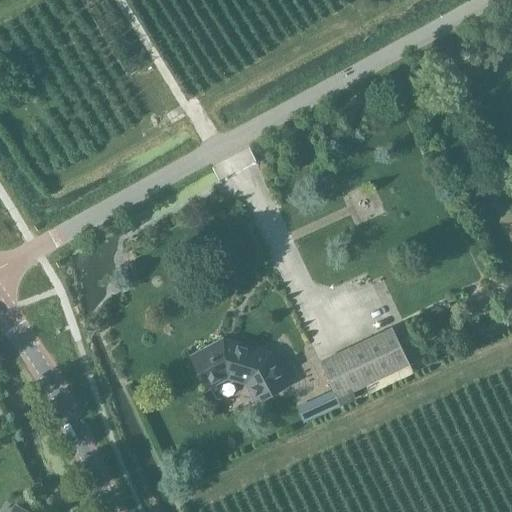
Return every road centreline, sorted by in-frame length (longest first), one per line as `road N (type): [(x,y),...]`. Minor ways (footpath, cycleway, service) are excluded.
road 1 (tertiary): [(0,270),(488,0)]
road 2 (tertiary): [(112,511),(52,383),(0,310)]
